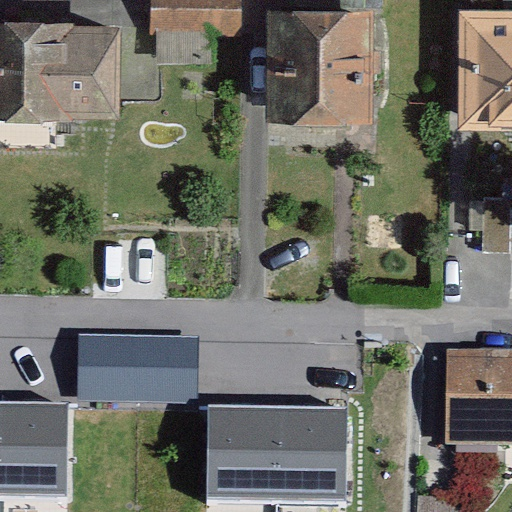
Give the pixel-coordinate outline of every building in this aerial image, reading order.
[(150,0),(150,23),(238,27),(239,0),(150,0)] [(511,11),(452,9),(446,127),(511,130),(511,11)] [(373,10),(253,10),(253,134),(373,134),(373,10)] [(106,27),(0,20),(0,121),(100,127),(106,27)] [(511,252),(511,199),(477,198),(475,251),(511,252)] [(201,404),(203,337),(83,334),(82,401),(201,404)] [(446,444),(511,443),(511,349),(446,349),(446,444)] [(67,403),(0,401),(0,490),(65,493),(67,403)] [(209,402),(207,493),(346,497),(348,405),(209,402)] [(209,503),(209,511),(273,511),(273,502),(209,503)]
